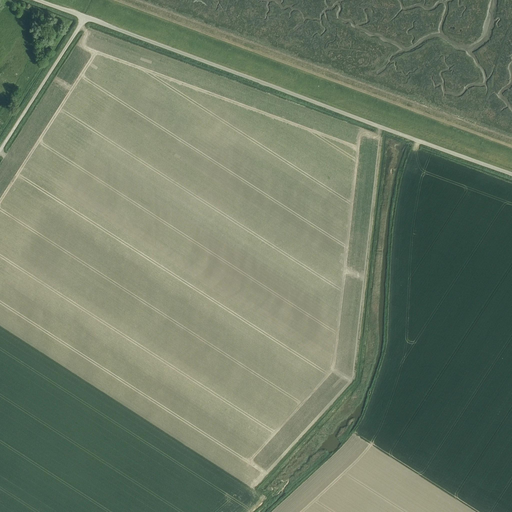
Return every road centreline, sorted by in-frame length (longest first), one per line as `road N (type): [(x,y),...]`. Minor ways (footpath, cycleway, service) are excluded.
road 1 (unclassified): [(511,176),(83,19)]
road 2 (unclassified): [(0,148),(83,19)]
